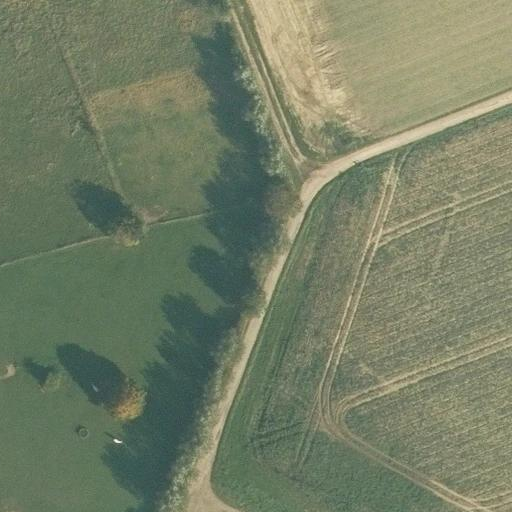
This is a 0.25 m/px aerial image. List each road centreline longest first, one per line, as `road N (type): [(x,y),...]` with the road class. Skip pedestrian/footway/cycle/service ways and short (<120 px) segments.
road 1 (track): [(511,95),(325,168),(303,189),(182,511)]
road 2 (track): [(233,0),(303,189)]
